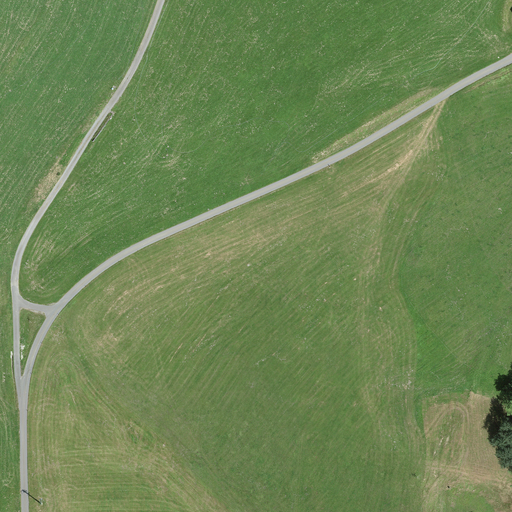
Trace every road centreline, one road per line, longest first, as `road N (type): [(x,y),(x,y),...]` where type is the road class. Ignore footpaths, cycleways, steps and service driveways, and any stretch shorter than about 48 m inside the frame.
road 1 (unclassified): [(511,59),(328,161),(133,248),(82,283),(41,333),(27,373),(25,511)]
road 2 (track): [(161,0),(130,72),(28,233),(15,268),(15,300)]
